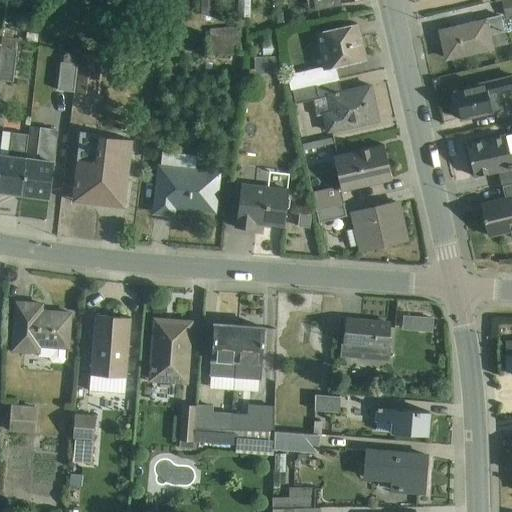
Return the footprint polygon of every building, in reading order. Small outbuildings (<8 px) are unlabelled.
[(200,0),(200,14),(215,14),(214,0),(200,0)] [(250,0),(237,0),(238,17),(250,17),(250,0)] [(313,0),(316,11),(358,0),(313,0)] [(511,0),(501,0),(506,17),(511,15),(511,0)] [(501,18),(440,32),(446,59),(508,45),(501,18)] [(292,90),(338,80),(336,68),(365,61),(356,24),(315,34),(323,68),(288,76),(290,91),(292,90)] [(237,27),(210,30),(213,55),(241,53),(240,36),(238,36),(237,27)] [(2,31),(0,50),(0,79),(13,82),(17,40),(12,39),(13,31),(3,29),(2,31)] [(275,43),(263,43),(263,56),(276,55),(275,43)] [(58,90),(75,92),(78,65),(76,65),(78,52),(71,51),(70,56),(64,55),(63,63),(61,63),(58,90)] [(101,56),(79,53),(78,65),(75,92),(97,95),(101,56)] [(276,56),(254,57),(255,74),(277,74),(276,56)] [(511,75),(469,87),(470,89),(454,92),(460,120),(505,109),(502,94),(511,91),(511,75)] [(338,80),(292,90),(295,104),(313,100),(317,117),(322,115),(326,133),(378,121),(371,86),(341,92),(338,80)] [(49,198),(58,130),(40,128),(37,159),(27,158),(26,158),(22,195),(49,198)] [(2,132),(0,151),(0,191),(22,195),(26,158),(28,135),(2,132)] [(81,133),(73,198),(103,202),(102,206),(124,208),(132,140),(81,133)] [(511,183),(511,134),(466,145),(473,177),(499,171),(503,186),(511,183)] [(303,139),(303,155),(328,154),(327,138),(303,139)] [(316,211),(344,205),(341,194),(342,194),(342,191),(392,180),(384,145),(334,157),(341,186),(312,193),(316,211)] [(162,152),(155,212),(172,214),(173,206),(214,211),(218,172),(195,169),(196,156),(162,152)] [(511,183),(503,186),(505,199),(480,205),(484,219),(483,219),(484,223),(484,222),(488,236),(510,231),(511,237),(511,183)] [(241,184),(236,227),(254,230),(255,223),(284,227),(288,190),(241,184)] [(353,230),(347,231),(351,247),(359,245),(360,247),(364,246),(363,243),(384,239),(385,242),(405,237),(398,203),(350,214),(353,230)] [(347,217),(344,205),(316,211),(319,223),(347,217)] [(16,303),(12,351),(38,353),(38,357),(49,358),(51,362),(63,363),(66,359),(66,349),(68,349),(71,314),(42,311),(43,305),(16,303)] [(95,315),(90,375),(127,377),(131,318),(95,315)] [(433,319),(420,318),(419,331),(432,331),(433,319)] [(155,320),(150,381),(186,384),(191,323),(155,320)] [(391,324),(345,320),(343,342),(342,357),(388,361),(390,346),(388,346),(391,324)] [(234,390),(239,326),(215,324),(210,389),(234,390)] [(239,326),(234,390),(258,392),(259,380),(260,380),(264,328),(239,326)] [(340,398),(315,395),(314,411),(339,413),(340,398)] [(274,431),(231,430),(195,429),(197,405),(182,405),(179,448),(196,449),(197,443),(236,445),(235,454),(273,456),(273,450),(274,431)] [(213,406),(197,405),(195,429),(231,430),(233,414),(213,412),(213,406)] [(274,431),(274,406),(248,405),(247,415),(233,414),(231,430),(274,431)] [(34,432),(36,409),(12,407),(10,430),(34,432)] [(430,412),(376,408),(375,423),(376,423),(376,431),(428,436),(430,412)] [(94,440),(95,416),(75,414),(73,438),(94,440)] [(319,435),(274,431),(273,450),(319,453),(319,435)] [(426,456),(365,451),(363,480),(390,482),(390,489),(424,492),(426,456)] [(275,454),(275,472),(285,472),(286,454),(275,454)] [(271,509),(315,508),(315,488),(289,488),(289,497),(271,498),(271,509)]
